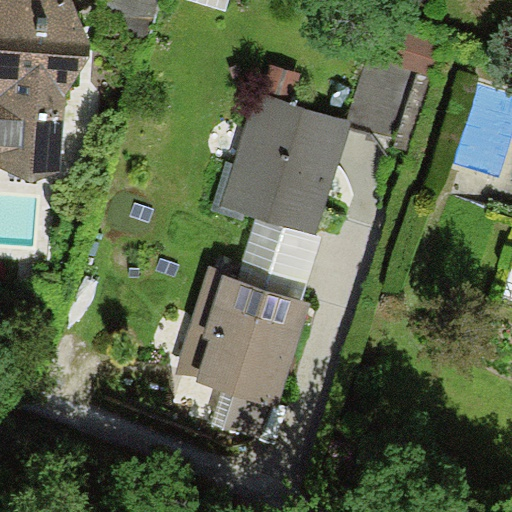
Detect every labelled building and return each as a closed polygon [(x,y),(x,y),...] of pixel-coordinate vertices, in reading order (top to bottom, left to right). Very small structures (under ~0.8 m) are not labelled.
[(0,0),(0,156),(55,161),(61,87),(81,46),(70,0),(0,0)] [(409,77),(369,65),(350,124),(390,136),(409,77)] [(309,230),(345,122),(249,91),(213,199),(258,213),(309,230)] [(309,230),(258,213),(240,275),(303,295),(313,264),(324,235),(309,230)] [(240,275),(204,264),(170,369),(269,401),(303,295),(240,275)]
